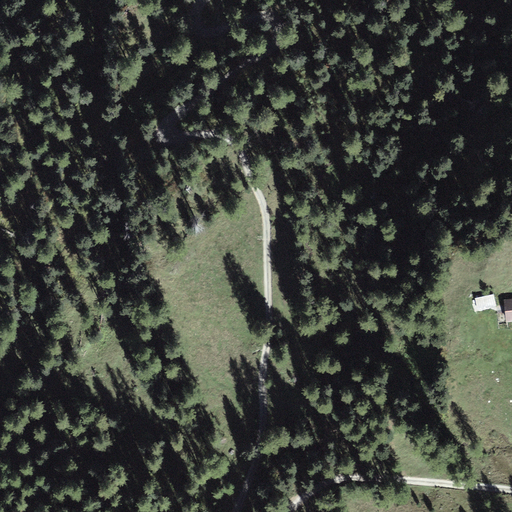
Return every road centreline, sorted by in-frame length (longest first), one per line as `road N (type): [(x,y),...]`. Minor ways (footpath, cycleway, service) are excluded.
road 1 (track): [(202,0),(193,14),(201,30),(267,12),(282,35),(280,45),(171,115),(165,127),(170,143),(213,137),(239,151),(265,213),(261,419),(231,511)]
road 2 (track): [(294,511),(311,495),(362,478),(511,490)]
